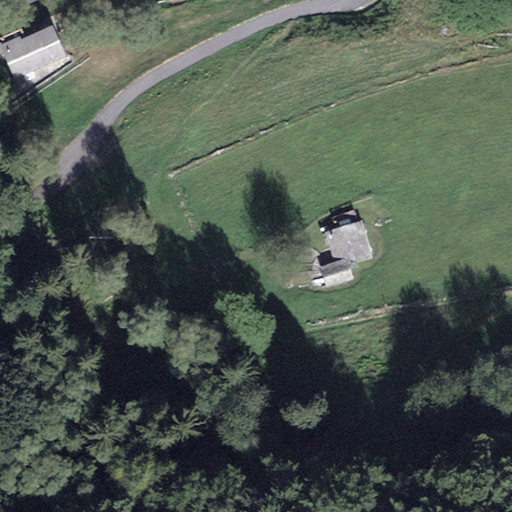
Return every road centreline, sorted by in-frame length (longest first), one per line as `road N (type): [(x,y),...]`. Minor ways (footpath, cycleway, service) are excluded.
road 1 (track): [(0,275),(45,185),(130,96),(247,29),(358,0)]
road 2 (track): [(511,468),(309,494),(265,511)]
